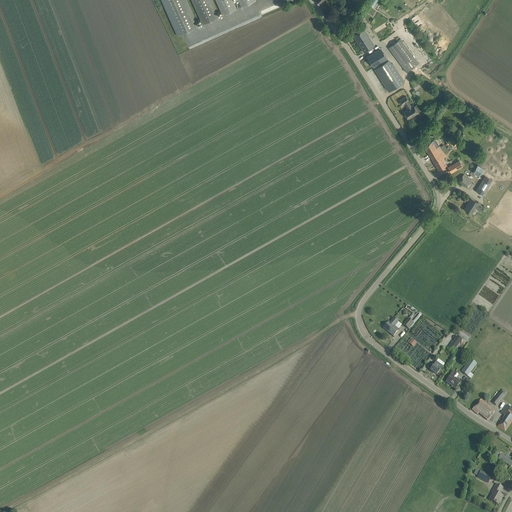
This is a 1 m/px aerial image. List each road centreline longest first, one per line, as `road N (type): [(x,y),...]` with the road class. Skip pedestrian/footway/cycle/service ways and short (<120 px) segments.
road 1 (unclassified): [(511,441),(363,334),(359,306),(434,214),(439,197),(311,0)]
road 2 (track): [(7,511),(358,315)]
